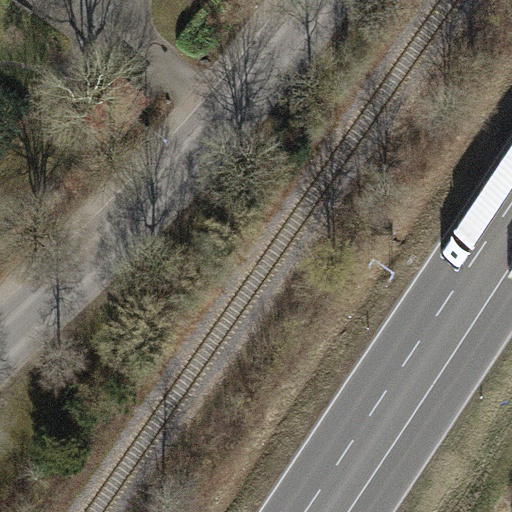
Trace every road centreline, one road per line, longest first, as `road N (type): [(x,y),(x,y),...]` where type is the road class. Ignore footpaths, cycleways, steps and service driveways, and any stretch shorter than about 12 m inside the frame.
road 1 (secondary): [(0,341),(314,0)]
road 2 (primary): [(511,232),(325,511)]
